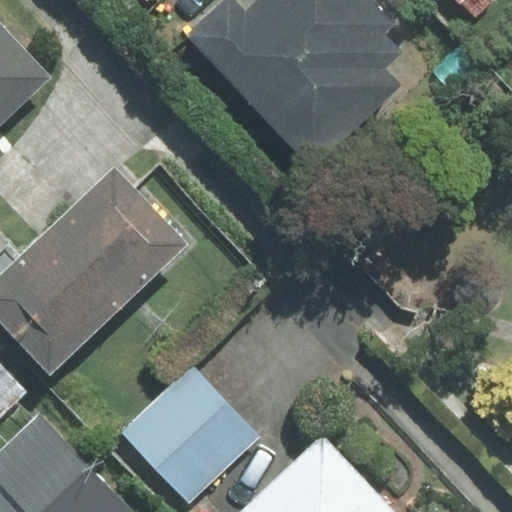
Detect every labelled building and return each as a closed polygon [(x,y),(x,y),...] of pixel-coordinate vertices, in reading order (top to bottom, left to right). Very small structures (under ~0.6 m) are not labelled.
[(204,0),(174,28),(309,172),(437,53),(387,0),(204,0)] [(452,0),(470,16),(485,0),(452,0)] [(0,117),(55,74),(0,6),(0,117)] [(199,235),(112,149),(0,261),(0,311),(61,372),(199,235)] [(250,427),(180,358),(112,425),(179,494),(250,427)] [(0,511),(128,511),(135,506),(39,408),(0,445),(0,511)] [(393,511),(309,427),(228,508),(231,511),(393,511)]
